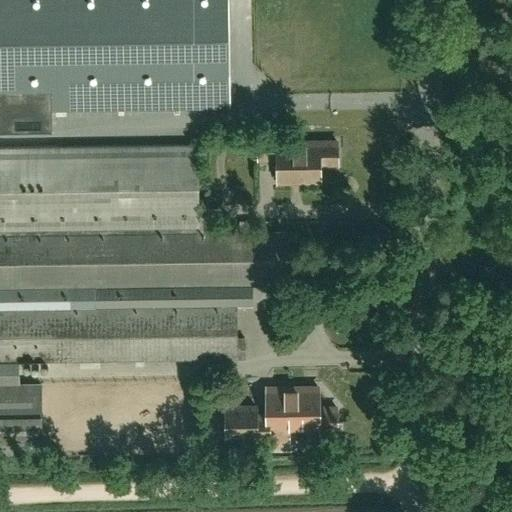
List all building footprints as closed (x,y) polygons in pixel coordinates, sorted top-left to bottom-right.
[(0,0),(0,130),(52,130),(51,109),(229,107),(227,0),(0,0)] [(278,158),(278,181),(320,181),(320,164),(337,164),(337,142),(279,142),(278,131),(259,131),(259,140),(259,158),(278,158)] [(253,305),(252,283),(295,282),(294,231),(197,232),(196,144),(0,147),(0,361),(243,357),(243,337),(235,337),(235,306),(253,305)] [(40,383),(0,383),(0,447),(41,447),(40,383)] [(267,435),(267,428),(336,426),(336,407),(318,407),(318,388),(267,388),(267,415),(255,415),(255,406),(226,406),(226,436),(267,435)]
